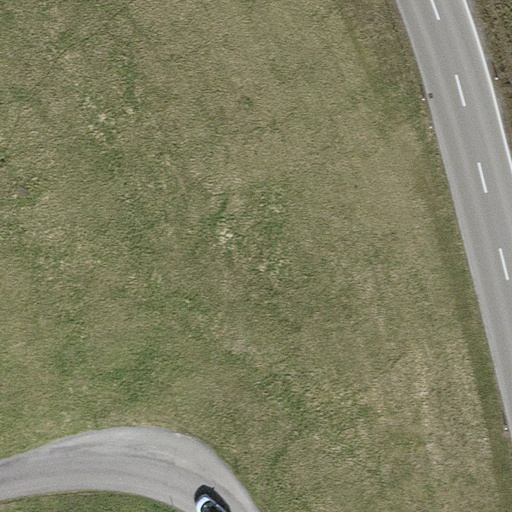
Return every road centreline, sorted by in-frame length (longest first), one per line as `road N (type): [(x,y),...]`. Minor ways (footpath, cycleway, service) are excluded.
road 1 (secondary): [(424,0),(511,314)]
road 2 (unclassified): [(224,511),(164,464),(93,460),(0,479)]
